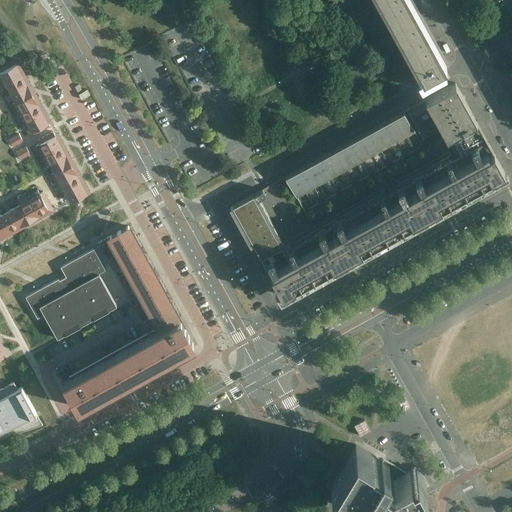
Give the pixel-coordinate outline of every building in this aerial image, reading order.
[(445,65),(409,0),(378,0),(391,23),(422,78),(424,77),(444,66),(445,65)] [(16,65),(0,73),(0,81),(2,85),(2,86),(6,84),(5,84),(21,75),(16,65)] [(21,75),(5,84),(6,84),(11,93),(27,84),(21,75)] [(400,189),(392,193),(410,225),(426,216),(440,209),(472,191),(479,187),(505,173),(455,83),(425,99),(425,100),(440,126),(447,139),(450,137),(452,140),(455,145),(461,155),(451,161),(450,161),(446,163),(422,177),(409,184),(400,189)] [(27,84),(11,93),(16,102),(32,94),(27,84)] [(82,99),(90,95),(87,90),(79,94),(82,99)] [(16,102),(12,104),(13,104),(18,114),(37,103),(32,94),(16,102)] [(37,103),(18,114),(23,123),(42,112),(37,103)] [(414,130),(404,111),(395,115),(406,134),(414,130)] [(42,112),(23,123),(29,133),(32,131),(37,128),(42,125),(48,122),(42,112)] [(406,134),(395,115),(387,120),(397,139),(406,134)] [(397,139),(387,120),(378,125),(389,144),(397,139)] [(389,144),(378,125),(370,129),(380,148),(389,144)] [(380,148),(370,129),(361,134),(372,153),(380,148)] [(372,153),(361,134),(353,139),(363,158),(372,153)] [(39,144),(36,146),(41,156),(60,145),(55,135),(49,138),(44,141),(39,144)] [(363,158),(353,139),(344,144),(355,162),(363,158)] [(355,162),(344,144),(336,148),(346,167),(355,162)] [(60,145),(41,156),(46,165),(47,166),(50,164),(49,163),(66,155),(60,145)] [(422,152),(419,147),(414,150),(416,155),(422,152)] [(346,167),(336,148),(328,153),(338,172),(346,167)] [(416,155),(414,150),(408,154),(410,158),(416,155)] [(338,172),(328,153),(319,158),(330,176),(338,172)] [(66,155),(49,163),(50,164),(54,172),(55,173),(71,164),(66,155)] [(403,156),(397,160),(399,164),(405,161),(403,156)] [(330,176),(319,158),(311,162),(321,181),(330,176)] [(399,164),(397,160),(391,163),(394,168),(399,164)] [(321,181),(311,162),(302,167),(313,186),(321,181)] [(54,172),(51,174),(51,175),(57,184),(76,174),(71,164),(55,173),(54,172)] [(386,166),(380,169),(383,174),(389,171),(386,166)] [(313,186),(302,167),(294,172),(304,191),(313,186)] [(383,174),(380,169),(374,172),(377,177),(383,174)] [(304,191),(294,172),(285,176),(296,195),(304,191)] [(76,174),(57,184),(62,194),(65,192),(81,183),(76,174)] [(372,180),(369,175),(363,178),(366,183),(372,180)] [(366,183),(363,178),(357,181),(360,186),(366,183)] [(81,183),(65,192),(71,202),(87,193),(81,183)] [(352,184),(346,187),(349,192),(355,189),(352,184)] [(349,192),(346,187),(341,191),(343,196),(349,192)] [(233,207),(230,208),(237,220),(244,233),(251,245),(254,244),(254,245),(261,257),(264,256),(274,274),(299,260),(292,248),(290,244),(288,241),(288,240),(280,244),(274,234),(274,233),(272,230),(267,221),(260,207),(256,200),(259,199),(266,195),(262,189),(232,206),(233,207)] [(38,190),(28,196),(38,215),(48,209),(45,204),(42,199),(39,193),(38,190)] [(274,274),(271,275),(282,296),(360,253),(410,225),(392,193),(383,198),(292,248),(299,260),(274,274)] [(335,194),(330,197),(332,202),(338,198),(335,194)] [(18,201),(20,204),(29,220),(38,215),(28,196),(18,201)] [(332,202),(330,197),(324,200),(326,205),(332,202)] [(321,208),(319,203),(313,206),(315,211),(321,208)] [(18,205),(11,209),(20,225),(29,220),(20,204),(18,205)] [(315,211),(313,206),(307,209),(310,214),(315,211)] [(11,209),(1,215),(10,231),(20,225),(11,209)] [(1,215),(0,215),(0,235),(0,236),(10,231),(1,215)] [(66,385),(65,385),(78,408),(193,344),(128,226),(110,236),(113,243),(115,245),(138,288),(160,327),(150,332),(145,334),(69,377),(70,378),(70,379),(72,381),(66,385)] [(116,306),(101,278),(99,273),(105,270),(94,248),(60,266),(66,276),(60,280),(58,278),(25,296),(37,318),(44,314),(58,339),(116,306)] [(0,438),(42,424),(39,418),(22,387),(17,389),(14,382),(0,389),(0,438)] [(370,430),(364,420),(354,425),(360,435),(370,430)] [(427,486),(415,465),(403,472),(398,469),(388,463),(389,463),(382,459),(381,460),(355,445),(354,447),(350,454),(347,452),(343,458),(346,460),(334,481),(333,481),(333,483),(336,483),(336,505),(358,505),(358,508),(380,508),(380,511),(382,511),(424,488),(427,486)]
